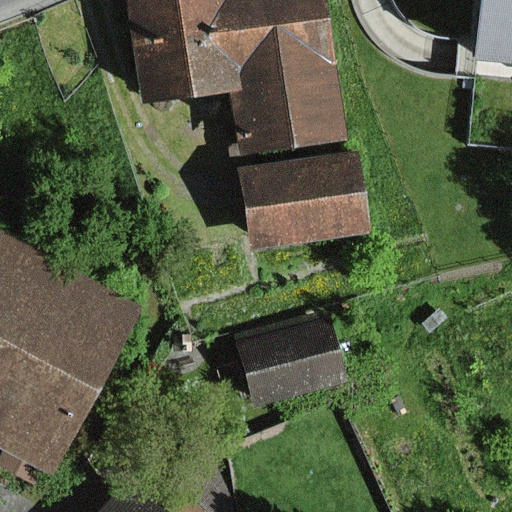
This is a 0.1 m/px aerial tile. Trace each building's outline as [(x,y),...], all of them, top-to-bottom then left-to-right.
[(349,140),(327,0),(129,0),(146,105),(230,92),(240,157),(349,140)] [(511,0),(481,0),(476,61),(511,64),(511,0)] [(372,233),(359,151),(240,169),(253,251),(372,233)] [(144,308),(0,231),(0,449),(4,451),(0,459),(0,467),(35,486),(43,472),(54,477),(144,308)] [(448,318),(440,309),(421,326),(429,335),(448,318)] [(332,318),(237,343),(254,407),(349,382),(332,318)] [(158,510),(129,482),(100,511),(222,511),(233,501),(206,447),(175,480),(181,485),(158,510)]
